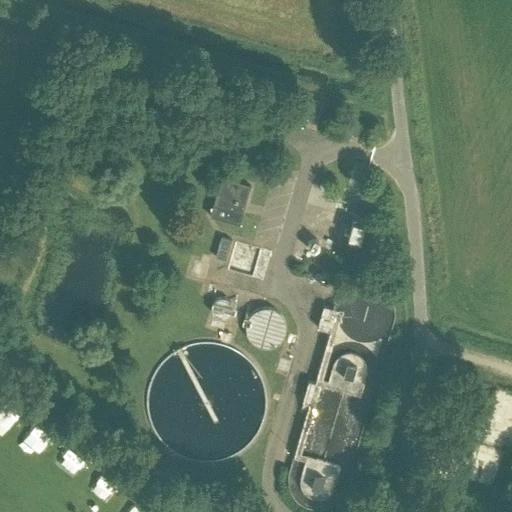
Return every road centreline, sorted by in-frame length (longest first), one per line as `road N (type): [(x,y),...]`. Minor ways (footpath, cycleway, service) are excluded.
road 1 (unclassified): [(419,511),(419,332),(385,0)]
road 2 (unknown): [(300,511),(266,493),(262,477),(301,329),(278,266),(280,242),(315,163),(337,151),(404,151)]
road 3 (track): [(87,0),(343,67),(338,0)]
